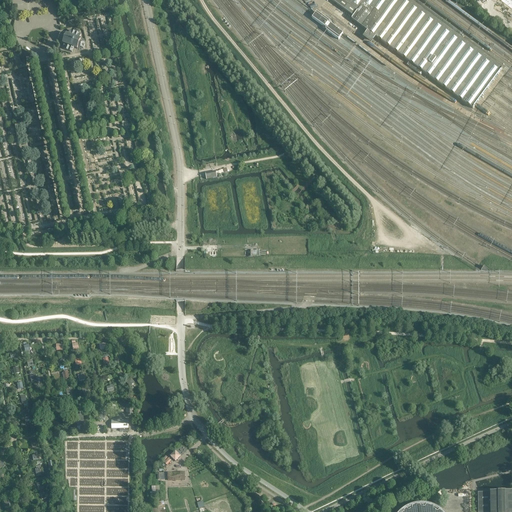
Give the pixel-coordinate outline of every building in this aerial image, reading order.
[(502,69),(408,0),(336,0),(334,4),(353,18),(352,19),(473,109),(476,105),(480,99),(485,93),(489,87),(495,79),(500,73),(502,69)] [(498,5),(497,5),(498,11),(499,11),(499,12),(511,21),(511,0),(500,0),(497,4),(498,5)] [(334,27),(334,25),(317,12),(314,16),(312,18),(321,25),(321,27),(338,40),(341,37),(341,36),(343,34),(334,27)] [(83,44),(84,40),(81,39),(81,40),(79,40),(81,35),(79,34),(80,32),(75,30),(74,32),(70,31),(69,34),(67,33),(67,34),(63,33),(62,35),(61,35),(60,37),(59,40),(60,40),(59,42),(63,44),(64,44),(64,45),(62,49),(72,52),(74,48),(77,49),(78,49),(79,50),(80,49),(82,50),(82,48),(83,49),(85,44),(83,44)] [(30,344),(22,345),(23,353),(31,351),(30,344)] [(12,367),(13,374),(20,372),(19,366),(12,367)] [(136,382),(131,377),(126,383),(131,387),(136,382)] [(81,415),(78,415),(77,415),(77,427),(80,427),(86,427),(86,423),(84,423),(83,415),(81,415)] [(128,431),(128,421),(112,421),(112,429),(120,429),(120,432),(128,431)] [(176,462),(181,457),(176,452),(171,457),(176,462)] [(185,480),(185,472),(168,473),(168,481),(185,480)] [(511,511),(511,492),(490,493),(478,493),(478,511),(511,511)]
